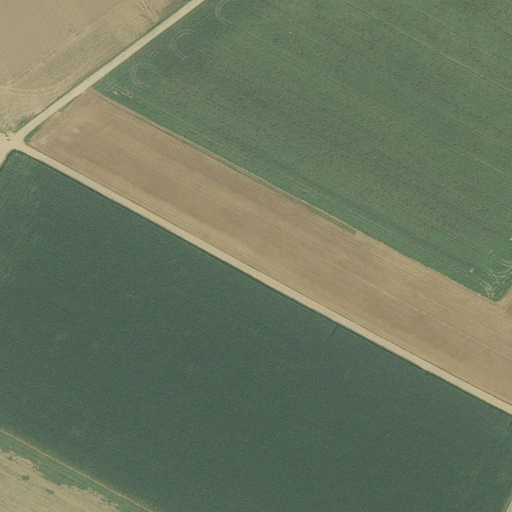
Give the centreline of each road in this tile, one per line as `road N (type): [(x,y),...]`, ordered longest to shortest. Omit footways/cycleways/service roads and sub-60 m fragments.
road 1 (track): [(9,141),(511,411)]
road 2 (track): [(9,141),(190,0)]
